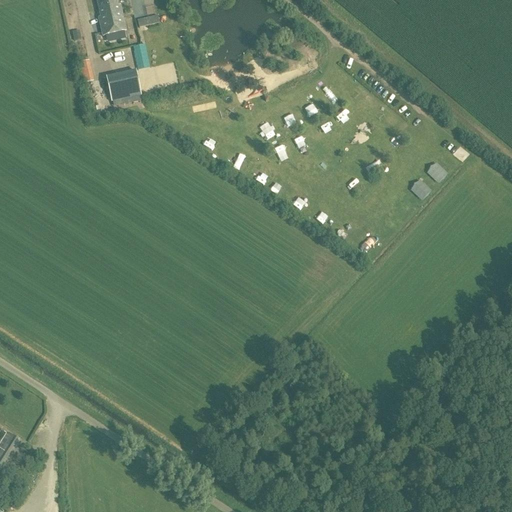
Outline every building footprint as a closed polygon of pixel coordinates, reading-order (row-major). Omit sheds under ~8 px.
[(118,6),(116,0),(96,0),(100,17),(98,18),(102,37),(126,32),(120,6),(118,6)] [(139,28),(159,24),(158,16),(137,20),(139,28)] [(139,69),(152,66),(145,40),(132,43),(139,69)] [(84,77),(94,76),(91,56),(81,58),(84,77)] [(111,102),(141,96),(136,72),(106,79),(111,102)] [(347,103),(339,108),(345,119),(353,114),(347,103)] [(330,129),(339,124),(333,114),(324,119),(330,129)] [(309,118),(314,128),(321,125),(316,115),(309,118)] [(192,135),(196,126),(185,120),(180,129),(192,135)] [(210,149),(220,157),(228,146),(218,139),(210,149)] [(401,151),(405,155),(412,149),(407,144),(401,151)] [(241,163),(240,170),(252,173),(253,165),(241,163)] [(341,184),(354,194),(361,184),(348,174),(341,184)] [(271,187),(279,190),(282,181),(274,178),(271,187)] [(362,199),(374,208),(381,199),(369,190),(362,199)] [(300,205),(303,195),(293,191),(289,201),(300,205)] [(325,223),(332,211),(324,205),(316,218),(325,223)] [(351,242),(358,227),(348,222),(341,237),(351,242)] [(0,511),(0,487),(27,446),(8,434),(0,445),(0,511)]
